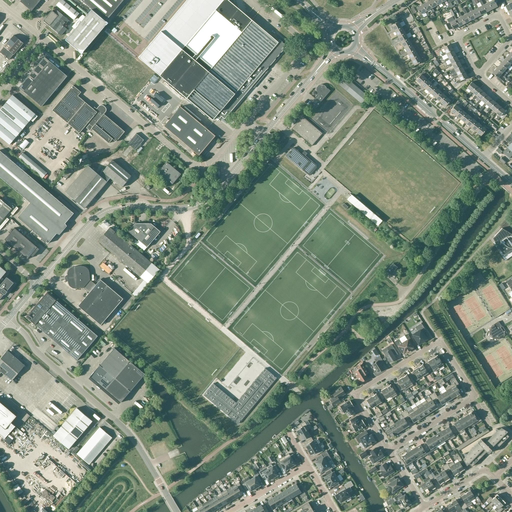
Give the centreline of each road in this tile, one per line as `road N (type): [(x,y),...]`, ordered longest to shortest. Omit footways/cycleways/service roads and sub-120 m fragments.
road 1 (tertiary): [(36,285),(92,219),(124,206),(200,204),(262,135)]
road 2 (unclassified): [(245,121),(212,160),(188,161),(42,38)]
road 3 (unclassified): [(177,511),(130,436),(8,318)]
road 4 (residential): [(473,397),(439,342),(355,394),(389,451)]
road 5 (tertiary): [(484,159),(353,47)]
road 6 (unclassified): [(245,121),(302,46),(256,0)]
